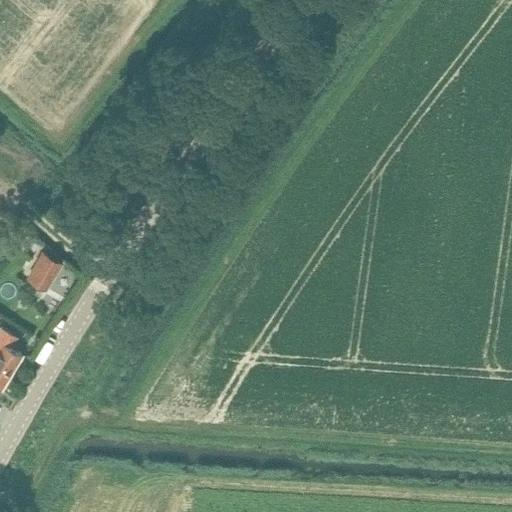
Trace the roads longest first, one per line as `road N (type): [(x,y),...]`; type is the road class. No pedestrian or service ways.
road 1 (tertiary): [(0,454),(114,268),(309,0)]
road 2 (track): [(17,511),(74,414),(99,411),(191,429)]
